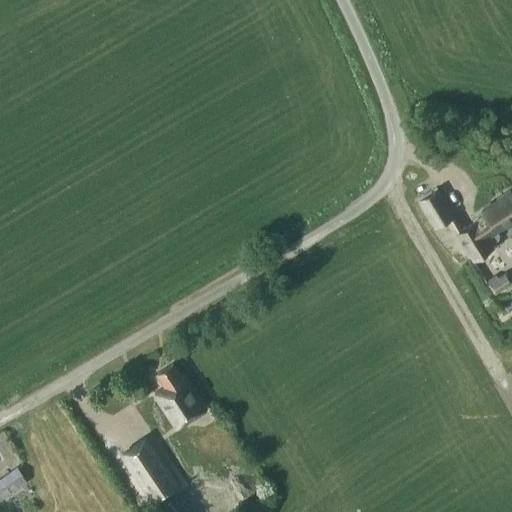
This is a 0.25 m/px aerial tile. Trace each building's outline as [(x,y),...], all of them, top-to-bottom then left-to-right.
[(418,198),(435,225),(454,214),(437,187),(418,198)] [(485,213),(456,231),(472,259),(492,247),(490,243),(497,238),(499,233),(497,230),(511,220),(511,194),(510,192),(497,200),(500,204),(485,213)] [(497,276),(488,282),(495,292),(511,281),(511,280),(506,271),(497,276)] [(155,393),(177,426),(205,407),(183,374),(181,375),(172,362),(157,372),(166,385),(155,393)] [(150,444),(127,459),(156,503),(168,494),(159,480),(169,473),(150,444)] [(0,477),(0,499),(27,482),(17,466),(0,477)] [(192,511),(180,494),(159,508),(161,511),(192,511)]
